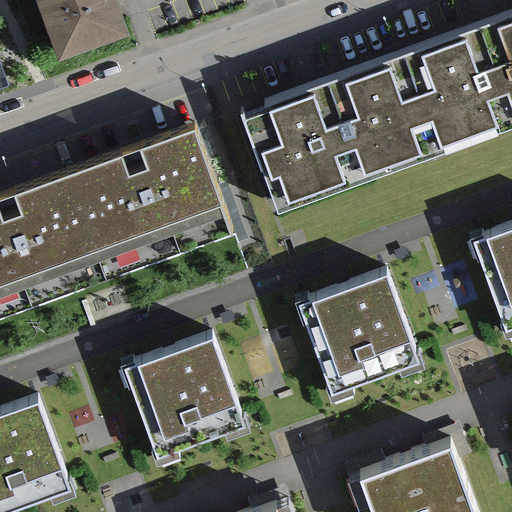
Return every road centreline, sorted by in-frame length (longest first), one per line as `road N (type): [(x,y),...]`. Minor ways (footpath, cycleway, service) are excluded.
road 1 (residential): [(0,376),(511,193)]
road 2 (residential): [(359,0),(0,132)]
